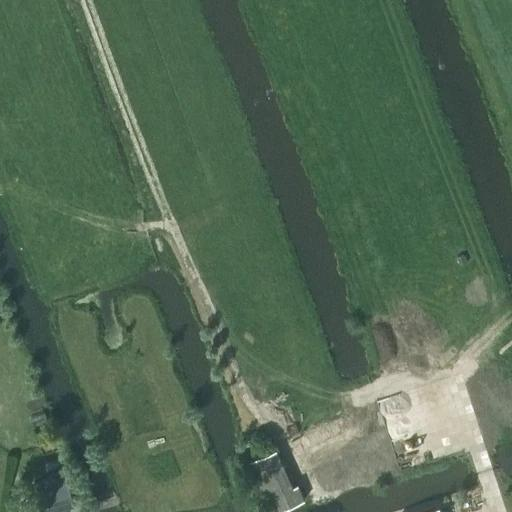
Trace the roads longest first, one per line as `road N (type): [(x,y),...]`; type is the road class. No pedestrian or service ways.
road 1 (track): [(0,192),(150,232),(173,228),(250,400)]
road 2 (track): [(91,0),(173,228)]
